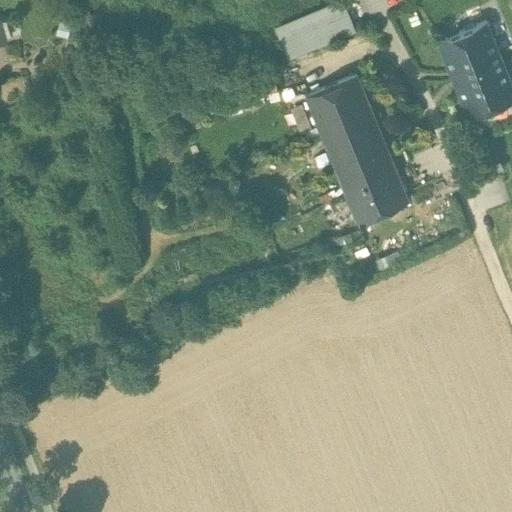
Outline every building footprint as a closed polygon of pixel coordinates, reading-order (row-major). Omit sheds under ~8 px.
[(341,0),(279,26),(289,52),(352,26),(341,0)] [(511,82),(486,20),(437,40),(468,115),(511,97),(511,82)] [(382,134),(356,72),(306,93),(332,159),(349,152),(351,157),(367,151),(363,141),(382,134)] [(296,122),(309,117),(302,101),(289,106),(296,122)] [(382,134),(363,141),(367,151),(351,157),(349,152),(332,159),(357,219),(408,199),(382,134)]
